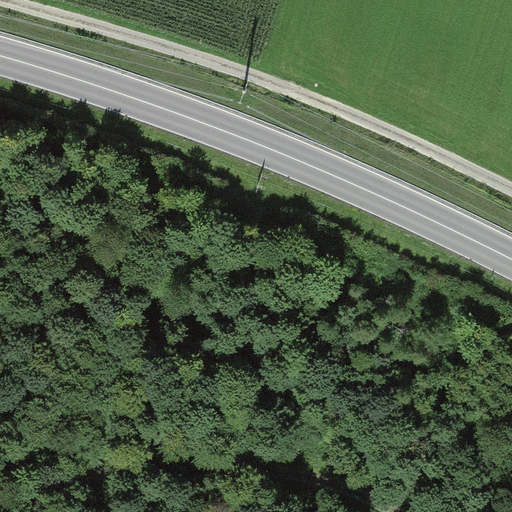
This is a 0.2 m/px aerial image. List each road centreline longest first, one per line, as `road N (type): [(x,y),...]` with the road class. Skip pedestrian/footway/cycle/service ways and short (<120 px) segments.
road 1 (motorway): [(511,259),(215,127),(0,56)]
road 2 (track): [(4,0),(191,55),(511,190)]
road 3 (track): [(405,511),(341,482),(138,467),(6,511)]
